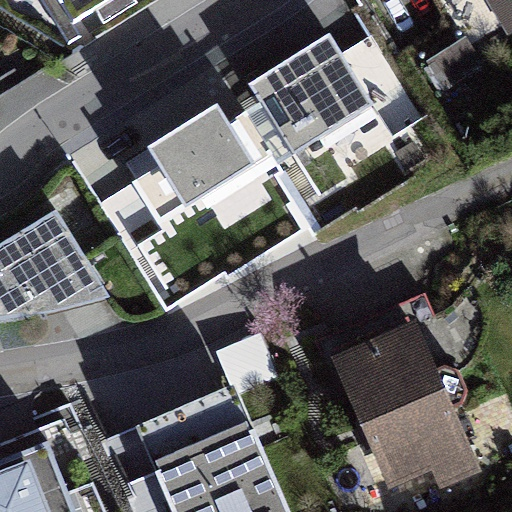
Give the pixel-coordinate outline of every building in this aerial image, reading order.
[(63,0),(79,24),(118,0),(63,0)] [(511,0),(487,0),(507,32),(511,28),(511,0)] [(308,20),(176,90),(234,200),(367,131),(308,20)] [(0,315),(113,295),(58,208),(0,243),(0,315)] [(422,311),(331,350),(395,500),(487,461),(422,311)] [(292,511),(240,384),(139,425),(174,511),(292,511)] [(71,511),(51,456),(0,473),(0,511),(71,511)]
